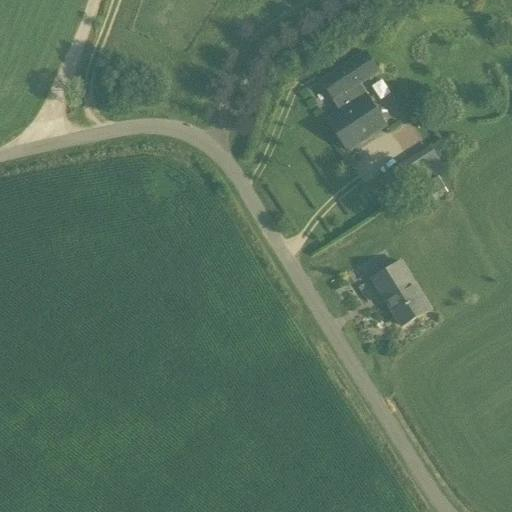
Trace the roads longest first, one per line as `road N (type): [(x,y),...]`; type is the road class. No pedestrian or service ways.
road 1 (unclassified): [(444,511),(210,147),(151,127),(0,156)]
road 2 (track): [(37,147),(95,0)]
road 3 (track): [(100,135),(86,92),(113,0)]
